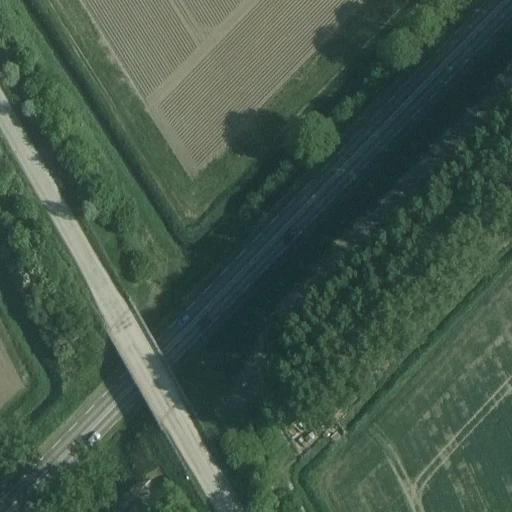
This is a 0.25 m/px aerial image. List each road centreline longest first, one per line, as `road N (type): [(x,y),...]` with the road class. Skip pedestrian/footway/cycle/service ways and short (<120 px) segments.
road 1 (secondary): [(8,511),(509,0)]
road 2 (tertiary): [(222,511),(0,112)]
